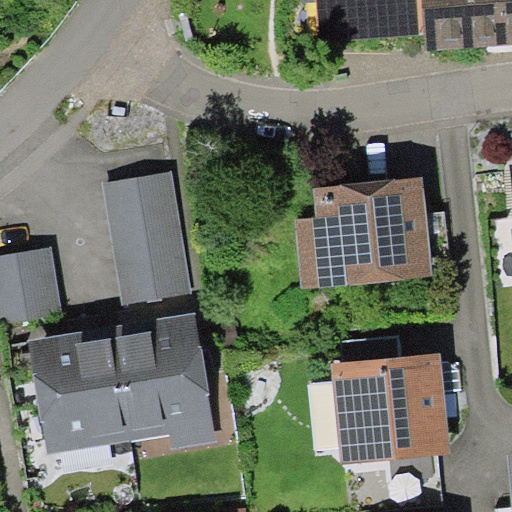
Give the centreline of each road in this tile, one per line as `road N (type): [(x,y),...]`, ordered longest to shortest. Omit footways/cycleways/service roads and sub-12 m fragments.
road 1 (residential): [(511,89),(322,109),(229,105),(104,41)]
road 2 (unknown): [(453,95),(471,407),(511,404)]
road 3 (residential): [(0,138),(104,41)]
